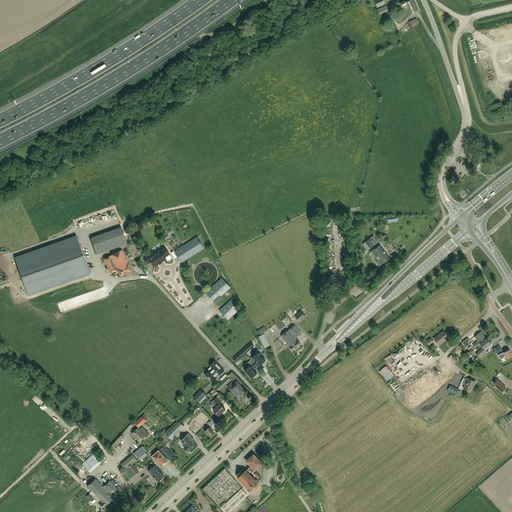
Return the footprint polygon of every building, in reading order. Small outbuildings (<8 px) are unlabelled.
[(407,0),(400,3),(401,7),(404,6),(404,8),(405,7),(409,14),(419,10),(414,0),(407,0)] [(386,5),(375,10),(378,15),(379,18),(383,16),(382,13),(389,10),(386,5)] [(402,9),(398,11),(402,18),(406,16),(402,9)] [(411,28),(419,24),(416,19),(409,22),(411,28)] [(468,194),(463,189),(458,193),(463,198),(468,194)] [(127,243),(121,228),(91,239),(96,254),(127,243)] [(76,236),(15,258),(28,295),(89,273),(76,236)] [(378,242),(374,236),(365,242),(370,248),(378,242)] [(197,237),(174,251),(182,263),(205,248),(197,237)] [(126,256),(137,250),(133,242),(121,248),(126,256)] [(380,245),(372,251),(379,260),(376,262),(379,266),(382,264),(390,258),(380,245)] [(147,264),(151,261),(154,266),(159,263),(159,264),(162,262),(161,262),(166,259),(165,257),(169,254),(165,247),(154,254),(152,252),(143,258),(147,264)] [(129,264),(122,249),(103,259),(110,273),(116,270),(119,276),(123,274),(124,274),(128,272),(127,272),(131,270),(128,264),(129,264)] [(222,278),(206,292),(217,305),(222,300),(220,297),(231,288),(222,278)] [(240,310),(231,300),(220,310),(229,320),(240,310)] [(300,322),(306,317),(300,311),(294,316),(300,322)] [(295,326),(281,337),(289,347),(292,351),(300,345),(294,338),(301,334),(295,326)] [(443,331),(434,339),(439,345),(446,338),(447,337),(443,331)] [(480,343),(486,339),(485,338),(481,332),(474,337),(478,341),(476,342),(472,345),(475,348),(480,343)] [(259,338),(265,349),(270,346),(264,335),(259,338)] [(486,339),(480,343),(482,346),(481,347),(482,348),(478,351),(478,352),(475,354),(478,357),(480,355),(481,355),(485,352),(483,349),(484,348),(484,349),(491,344),(486,338),(486,339)] [(277,352),(283,350),(278,340),(273,343),(277,352)] [(466,348),(471,345),(468,340),(463,344),(466,348)] [(502,350),(500,345),(493,349),(495,354),(502,350)] [(500,359),(506,357),(507,359),(511,356),(511,355),(509,349),(503,352),(498,355),(500,359)] [(256,367),(259,364),(259,365),(262,363),(263,364),(265,361),(264,360),(265,360),(258,352),(251,359),(252,360),(251,361),(256,367)] [(209,370),(208,372),(205,375),(212,382),(217,378),(216,377),(218,374),(219,375),(224,371),(214,361),(213,362),(210,366),(211,367),(208,369),(209,370)] [(244,370),(251,378),(257,373),(254,369),(256,367),(251,361),(243,367),(245,370),(244,370)] [(431,385),(436,378),(438,376),(435,373),(440,368),(435,362),(429,368),(433,372),(432,372),(427,368),(423,373),(422,372),(414,381),(427,392),(432,386),(431,385)] [(461,383),(465,385),(463,388),(469,391),(471,388),(472,388),(475,382),(468,378),(467,379),(464,378),(465,377),(450,370),(445,381),(447,382),(448,382),(449,382),(453,384),(453,385),(459,388),(461,383)] [(216,387),(219,391),(231,380),(227,376),(216,387)] [(449,383),(436,378),(423,407),(435,413),(449,383)] [(497,379),(493,384),(502,392),(506,388),(497,379)] [(227,386),(229,388),(229,389),(238,398),(245,391),(237,382),(234,384),(232,381),(227,386)] [(458,389),(450,385),(447,391),(455,395),(458,389)] [(201,390),(193,398),(198,403),(206,396),(206,395),(201,390)] [(202,406),(209,399),(207,397),(208,396),(207,395),(206,395),(206,396),(206,397),(205,398),(199,404),(202,406)] [(225,409),(220,404),(222,402),(217,397),(213,401),(218,406),(213,410),(218,416),(225,409)] [(146,420),(142,416),(134,423),(138,428),(146,421),(146,420)] [(181,421),(184,424),(189,419),(187,416),(181,421)] [(179,421),(166,434),(170,439),(180,429),(184,426),(179,421)] [(209,428),(208,427),(204,430),(209,436),(213,432),(209,427),(209,428)] [(139,442),(145,436),(138,428),(132,433),(139,442)] [(194,439),(188,434),(180,441),(186,447),(184,448),(188,452),(189,451),(191,452),(197,446),(192,441),(194,439)] [(137,458),(146,450),(143,446),(133,454),(137,458)] [(175,456),(166,446),(162,450),(171,460),(175,456)] [(160,465),(161,466),(167,460),(159,450),(152,456),(153,457),(152,458),(156,463),(157,462),(158,463),(157,464),(159,466),(160,465)] [(98,466),(105,460),(97,451),(90,457),(82,464),(90,473),(98,466)] [(132,455),(128,458),(132,464),(137,460),(132,455)] [(247,461),(250,465),(244,471),(243,469),(237,474),(239,476),(237,478),(247,488),(246,489),(249,492),(252,489),(254,490),(256,487),(257,485),(256,485),(259,482),(256,479),(256,480),(247,471),(249,469),(252,472),(255,470),(262,463),(254,455),(247,461)] [(146,467),(148,470),(158,482),(164,476),(154,465),(151,462),(146,467)] [(135,475),(139,472),(133,465),(129,468),(135,475)] [(105,506),(113,498),(95,478),(87,486),(102,502),(99,505),(102,508),(104,505),(105,506)] [(109,481),(103,486),(110,494),(116,488),(109,481)]
